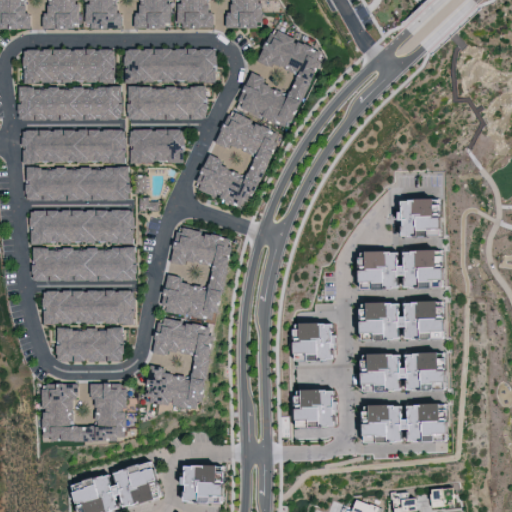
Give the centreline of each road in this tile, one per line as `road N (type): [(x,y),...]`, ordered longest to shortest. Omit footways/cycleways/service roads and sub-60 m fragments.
road 1 (residential): [(178,206),(238,65),(227,44),(27,42),(13,51),(7,65),(20,264),(46,363),(79,372),(125,372),(135,364),(178,206)]
road 2 (residential): [(268,453),(267,310),(280,238),(346,113),(382,74)]
road 3 (residential): [(371,62),(333,99),(277,196),(253,270),(245,393)]
road 4 (residential): [(268,453),(340,446),(344,250)]
road 5 (residential): [(268,453),(187,453),(174,469),(174,505),(165,511)]
